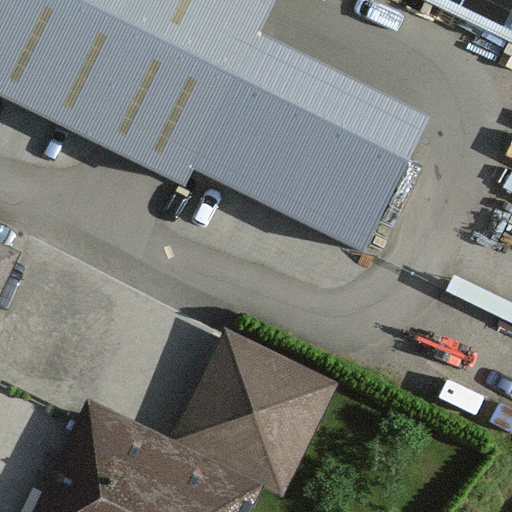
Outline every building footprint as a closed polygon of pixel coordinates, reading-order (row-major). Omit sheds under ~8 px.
[(278,0),(0,0),(0,101),(185,191),(192,177),(365,260),(431,124),(259,41),(278,0)] [(511,0),(430,0),(511,39),(511,0)] [(0,271),(10,252),(0,247),(0,271)] [(231,344),(185,437),(279,482),(324,389),(231,344)] [(0,398),(0,511),(46,511),(83,439),(0,398)] [(235,511),(246,490),(95,415),(83,439),(46,511),(235,511)]
